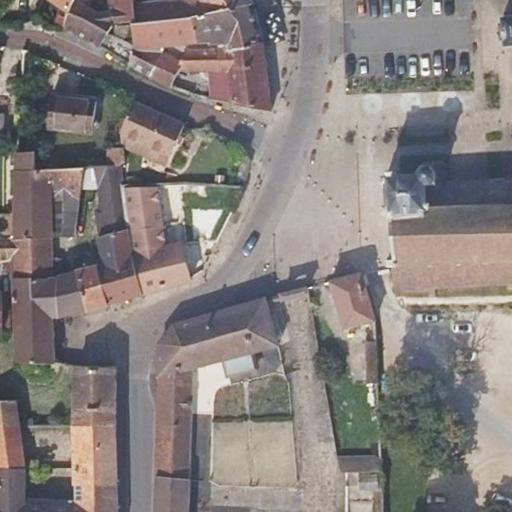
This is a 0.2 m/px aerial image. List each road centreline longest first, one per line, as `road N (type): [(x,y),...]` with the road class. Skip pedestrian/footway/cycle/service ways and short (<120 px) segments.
road 1 (residential): [(0,36),(38,36),(287,144)]
road 2 (tertiary): [(215,284),(153,320),(142,340),(134,511)]
road 3 (residential): [(287,144),(259,234),(215,284)]
road 4 (residential): [(295,0),(287,144)]
